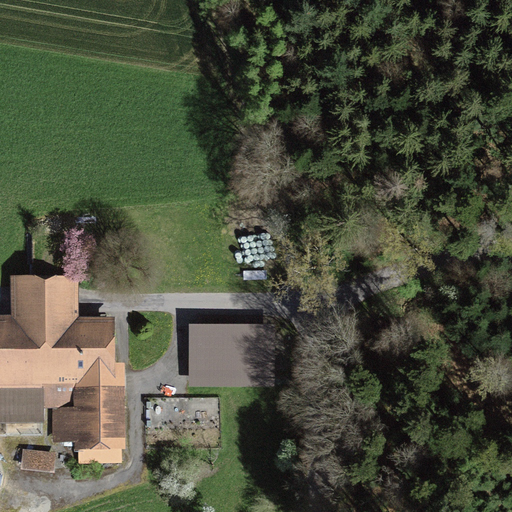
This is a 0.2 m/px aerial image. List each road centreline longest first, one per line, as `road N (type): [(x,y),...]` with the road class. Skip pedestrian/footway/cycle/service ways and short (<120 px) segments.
road 1 (unclassified): [(0,303),(315,299)]
road 2 (track): [(203,0),(291,299)]
road 3 (unclassified): [(320,511),(315,299)]
road 4 (unclassified): [(315,299),(511,252)]
